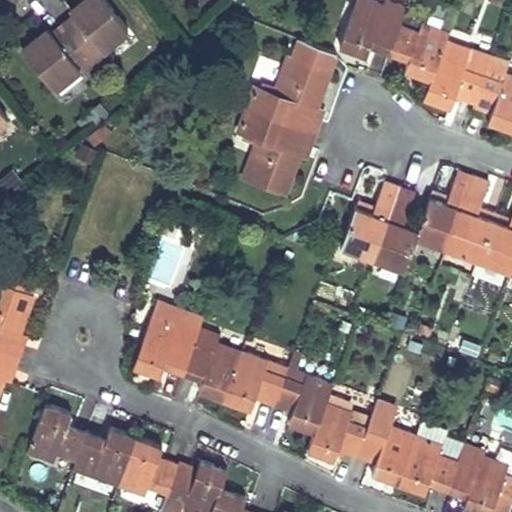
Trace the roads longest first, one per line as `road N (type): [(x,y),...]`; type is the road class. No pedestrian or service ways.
road 1 (residential): [(389,511),(120,394),(78,341)]
road 2 (residential): [(511,162),(368,120)]
